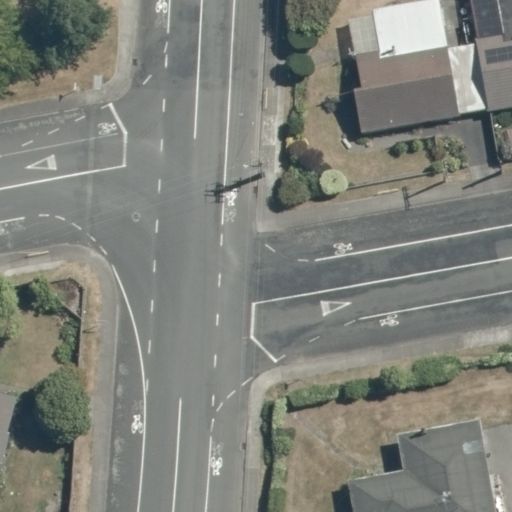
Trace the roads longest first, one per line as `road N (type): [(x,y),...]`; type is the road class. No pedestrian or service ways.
road 1 (unclassified): [(511,252),(252,304),(185,304)]
road 2 (residential): [(167,511),(185,304)]
road 3 (residential): [(193,154),(0,189)]
road 4 (residential): [(193,154),(202,0)]
road 5 (residential): [(185,304),(193,154)]
